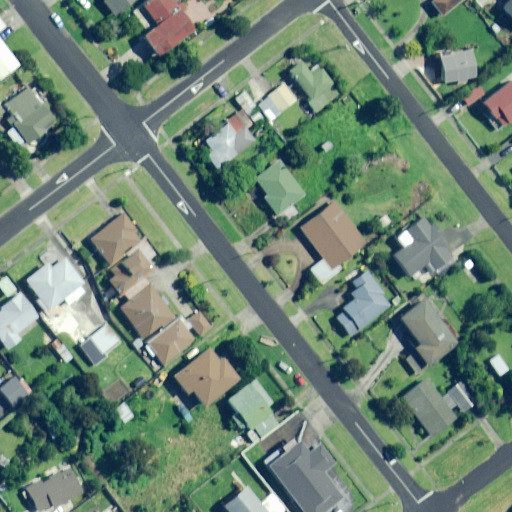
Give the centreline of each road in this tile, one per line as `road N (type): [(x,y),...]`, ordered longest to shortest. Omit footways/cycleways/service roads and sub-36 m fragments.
road 1 (residential): [(131,133),(427,511)]
road 2 (residential): [(328,0),(511,239)]
road 3 (residential): [(299,0),(131,133)]
road 4 (residential): [(28,0),(131,133)]
road 5 (residential): [(131,133),(0,234)]
